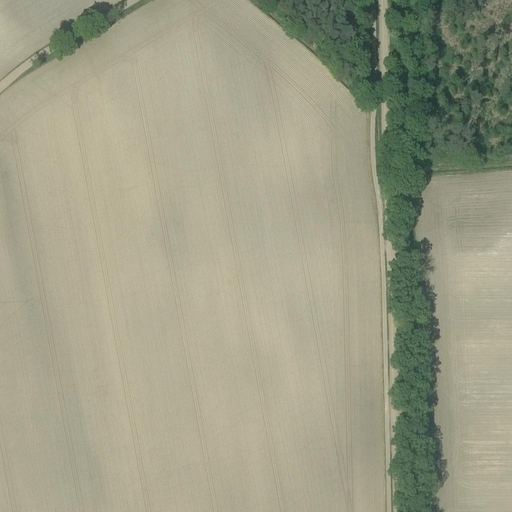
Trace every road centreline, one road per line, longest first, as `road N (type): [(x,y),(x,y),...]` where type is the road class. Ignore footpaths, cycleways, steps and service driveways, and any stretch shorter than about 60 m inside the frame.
road 1 (track): [(382,0),(395,511)]
road 2 (track): [(131,0),(0,86)]
